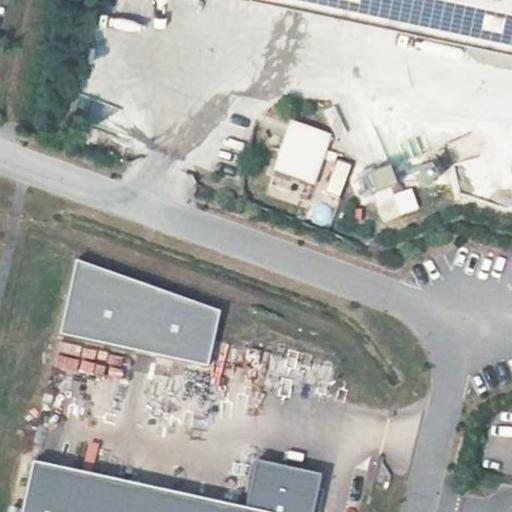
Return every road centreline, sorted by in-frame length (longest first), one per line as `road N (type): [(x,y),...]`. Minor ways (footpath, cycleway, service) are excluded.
road 1 (residential): [(0,163),(456,317)]
road 2 (unknown): [(146,213),(166,0)]
road 3 (residential): [(456,317),(412,511)]
road 4 (unknown): [(421,58),(239,0)]
road 5 (unknown): [(348,431),(193,423)]
